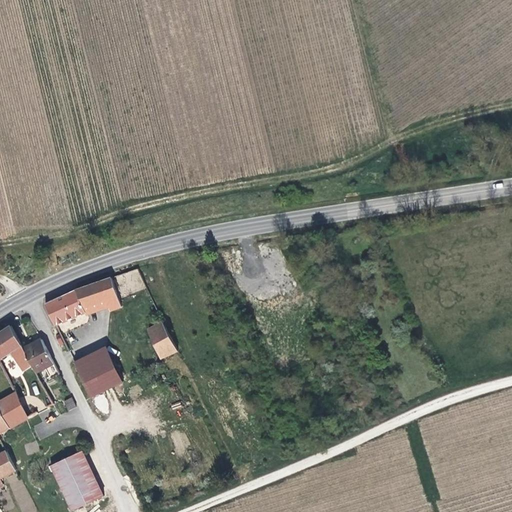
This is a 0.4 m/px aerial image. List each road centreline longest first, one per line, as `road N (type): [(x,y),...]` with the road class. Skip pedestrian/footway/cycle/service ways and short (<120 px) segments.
road 1 (primary): [(25,294),(213,230),(511,186)]
road 2 (unclassified): [(511,380),(183,511)]
road 3 (unclassified): [(25,294),(128,511)]
